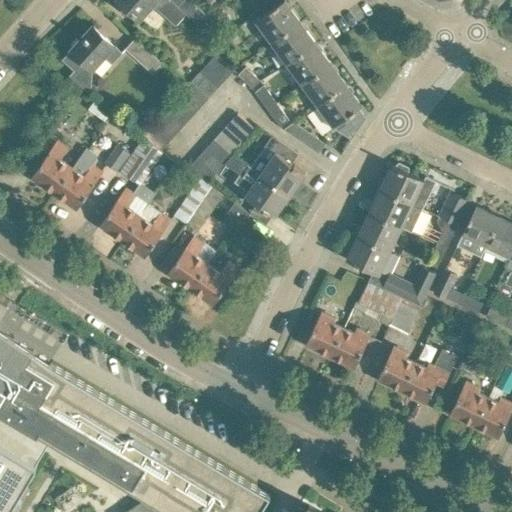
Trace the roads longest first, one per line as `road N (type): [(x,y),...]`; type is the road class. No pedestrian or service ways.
road 1 (residential): [(238,390),(312,238),(393,121)]
road 2 (residential): [(238,390),(0,236)]
road 3 (residential): [(494,511),(324,434)]
road 4 (residential): [(511,177),(393,121)]
